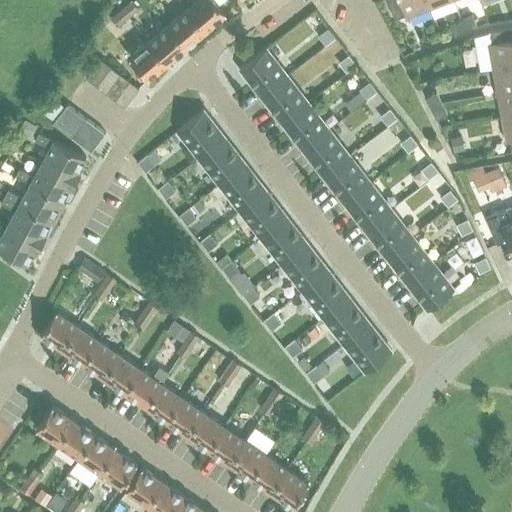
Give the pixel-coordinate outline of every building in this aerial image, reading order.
[(131,0),(122,8),(128,15),(137,7),(131,0)] [(195,0),(187,7),(206,28),(225,12),(215,0),(195,0)] [(387,0),(394,18),(405,13),(406,16),(430,7),(427,0),(387,0)] [(427,0),(430,7),(434,17),(457,8),(453,0),(427,0)] [(206,28),(187,7),(168,23),(186,44),(206,28)] [(128,15),(122,8),(112,16),(118,23),(128,15)] [(472,14),(461,19),(465,30),(477,26),(472,14)] [(465,30),(461,19),(449,23),(454,35),(465,30)] [(186,44),(168,23),(149,39),(167,61),(186,44)] [(491,42),(488,43),(491,62),(492,67),(511,63),(511,25),(489,30),(491,42)] [(327,28),(317,35),(325,44),(334,37),(327,28)] [(167,61),(149,39),(129,56),(147,77),(167,61)] [(253,57),(239,68),(260,94),(273,84),(286,74),(266,47),(253,57)] [(93,58),(97,61),(100,57),(102,54),(98,51),(93,58)] [(347,55),(338,62),(346,71),(355,64),(347,55)] [(95,84),(109,64),(100,57),(97,61),(85,76),(95,84)] [(511,63),(492,67),(497,92),(511,88),(511,63)] [(119,71),(109,64),(95,84),(104,90),(119,71)] [(128,78),(119,71),(104,90),(114,97),(128,78)] [(273,84),(260,94),(281,121),(294,111),(307,101),(286,74),(273,84)] [(138,86),(128,78),(114,97),(124,105),(138,86)] [(368,82),(358,89),(365,98),(375,91),(368,82)] [(511,88),(497,92),(501,116),(511,113),(511,88)] [(430,107),(441,102),(436,91),(425,97),(430,107)] [(294,111),(281,121),(290,132),(302,148),(315,138),(328,127),(316,112),(307,101),(294,111)] [(61,128),(75,109),(66,102),(51,121),(61,128)] [(441,102),(430,107),(436,118),(447,113),(441,102)] [(389,108),(380,115),(387,124),(397,117),(389,108)] [(75,109),(61,128),(70,135),(85,116),(75,109)] [(189,120),(177,129),(198,156),(224,136),(203,109),(189,120)] [(511,113),(501,116),(502,121),(506,141),(509,140),(511,152),(511,151),(511,113)] [(85,116),(70,135),(80,142),(94,123),(85,116)] [(24,118),(19,128),(31,134),(36,125),(24,118)] [(94,123),(80,142),(90,150),(104,130),(94,123)] [(315,138),(302,148),(310,158),(323,175),(336,164),(349,154),(336,137),(328,127),(315,138)] [(42,160),(76,179),(80,171),(77,169),(85,155),(39,130),(35,137),(50,145),(42,160)] [(410,135),(401,142),(408,151),(417,144),(410,135)] [(462,135),(451,137),(453,151),(465,148),(462,135)] [(224,136),(198,156),(218,183),(245,162),(224,136)] [(336,164),(323,175),(333,188),(344,201),(357,191),(370,181),(360,168),(349,154),(336,164)] [(145,155),(137,161),(141,167),(144,170),(145,171),(153,165),(145,155)] [(19,166),(15,173),(30,181),(61,198),(62,197),(68,186),(71,187),(76,179),(42,160),(34,174),(19,166)] [(245,162),(218,183),(239,210),(266,189),(245,162)] [(430,162),(421,169),(428,178),(437,171),(430,162)] [(480,165),(465,172),(468,179),(473,177),(479,191),(489,186),(492,192),(506,185),(498,166),(484,172),(481,165),(480,165)] [(167,180),(158,187),(165,197),(174,190),(167,180)] [(30,181),(22,195),(8,187),(4,194),(50,219),(49,220),(52,222),(65,199),(62,197),(61,198),(30,181)] [(357,191),(344,201),(357,218),(364,228),(378,218),(391,208),(383,198),(370,181),(357,191)] [(266,189),(239,210),(260,236),(287,216),(266,189)] [(450,189),(441,196),(448,206),(457,199),(450,189)] [(50,219),(4,194),(0,200),(14,208),(6,223),(41,242),(45,233),(43,232),(49,220),(50,219)] [(188,207),(179,214),(186,223),(195,216),(188,207)] [(511,218),(511,219),(505,207),(485,216),(496,243),(508,238),(511,247),(511,218)] [(378,218),(364,228),(380,248),(385,255),(398,245),(412,234),(407,228),(391,208),(378,218)] [(287,216),(260,236),(281,263),(307,243),(287,216)] [(467,219),(457,224),(462,235),(472,230),(467,219)] [(41,242),(6,223),(0,234),(0,247),(26,262),(34,248),(36,250),(41,242)] [(209,233),(200,241),(206,248),(207,250),(217,243),(209,233)] [(398,245),(385,255),(404,278),(406,282),(419,272),(433,261),(430,258),(412,234),(398,245)] [(307,243),(281,263),(302,290),(328,269),(307,243)] [(97,280),(104,269),(85,256),(78,266),(97,280)] [(485,257),(474,262),(479,272),(490,267),(485,257)] [(231,260),(222,267),(226,273),(230,277),(239,270),(231,260)] [(419,272),(406,282),(427,308),(442,297),(454,288),(433,261),(419,272)] [(328,269),(302,290),(323,317),(349,296),(328,269)] [(469,271),(459,279),(465,287),(475,278),(469,271)] [(108,272),(101,283),(108,288),(116,277),(108,272)] [(108,288),(101,283),(93,294),(101,299),(108,288)] [(252,286),(243,293),(250,302),(259,295),(252,286)] [(344,343),(370,323),(349,296),(323,317),(344,343)] [(141,310),(149,316),(156,305),(148,300),(141,310)] [(61,347),(78,324),(56,309),(40,333),(61,347)] [(149,316),(141,310),(134,321),(141,327),(149,316)] [(273,313),(264,320),(271,329),(280,322),(273,313)] [(370,323),(344,343),(365,370),(379,359),(391,350),(370,323)] [(78,324),(61,347),(82,362),(98,338),(78,324)] [(313,327),(307,332),(312,338),(318,333),(313,327)] [(184,340),(191,345),(198,334),(191,329),(184,340)] [(305,334),(299,338),(303,344),(310,339),(305,334)] [(119,352),(98,338),(82,362),(103,376),(119,352)] [(295,339),(285,346),(288,351),(292,356),(302,348),(295,339)] [(191,345),(184,340),(177,351),(183,355),(191,345)] [(141,367),(119,352),(103,376),(125,391),(141,367)] [(304,355),(297,360),(305,370),(311,365),(304,355)] [(225,369),(233,374),(240,363),(233,358),(225,369)] [(322,360),(307,372),(314,381),(329,369),(322,360)] [(152,375),(141,367),(125,391),(145,405),(161,381),(168,371),(159,365),(152,375)] [(233,374),(225,369),(218,379),(226,384),(233,374)] [(161,381),(145,405),(166,419),(183,396),(161,381)] [(267,397),(274,402),(282,392),(274,387),(267,397)] [(203,410),(183,396),(166,419),(187,434),(203,410)] [(274,402),(267,397),(260,408),(267,413),(274,402)] [(57,442),(73,419),(51,403),(35,427),(57,442)] [(203,410),(187,434),(207,448),(224,424),(203,410)] [(316,416),(309,426),(316,431),(324,421),(316,416)] [(94,433),(73,419),(57,442),(77,456),(94,433)] [(224,424),(207,448),(228,462),(244,438),(224,424)] [(244,438),(228,462),(249,476),(265,452),(264,452),(273,439),(253,425),(244,438)] [(316,431),(309,426),(302,437),(309,442),(316,431)] [(94,433),(77,456),(97,470),(114,446),(94,433)] [(114,446),(97,470),(119,485),(135,461),(114,446)] [(285,467),(265,452),(249,476),(269,490),(285,467)] [(146,504),(163,480),(141,465),(125,489),(146,504)] [(34,466),(27,477),(34,482),(41,471),(34,466)] [(285,467),(269,490),(291,505),(307,481),(285,467)] [(34,482),(27,477),(20,487),(27,492),(34,482)] [(171,511),(183,494),(163,480),(146,504),(158,511),(171,511)] [(43,488),(36,498),(40,500),(45,504),(52,494),(43,488)] [(46,504),(56,511),(66,498),(56,491),(46,504)] [(201,511),(204,509),(183,494),(171,511),(201,511)] [(69,506),(77,511),(84,501),(76,496),(69,506)]
